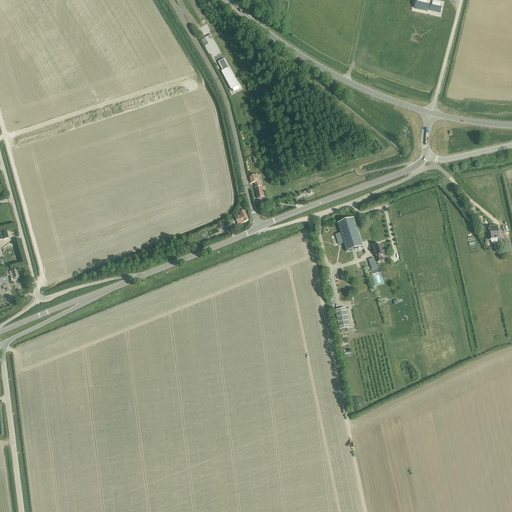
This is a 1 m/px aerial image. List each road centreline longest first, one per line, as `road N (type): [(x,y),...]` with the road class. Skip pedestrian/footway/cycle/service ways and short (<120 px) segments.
road 1 (track): [(365,511),(309,217)]
road 2 (unclassified): [(258,228),(224,92),(170,0)]
road 3 (tertiary): [(431,113),(323,69),(228,0)]
road 4 (track): [(0,137),(195,75)]
road 5 (tertiary): [(258,228),(408,170),(428,154)]
road 6 (track): [(35,286),(41,268),(0,118)]
road 7 (tertiary): [(20,511),(1,345)]
road 8 (residential): [(38,300),(0,155)]
road 9 (tertiary): [(1,345),(119,284)]
road 10 (tertiary): [(0,332),(119,284)]
road 11 (tertiary): [(144,275),(258,228)]
